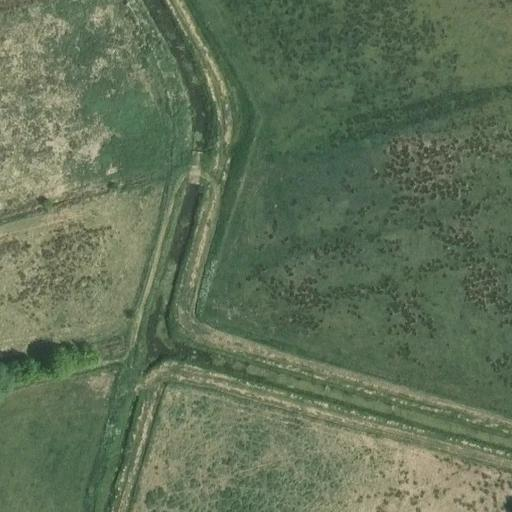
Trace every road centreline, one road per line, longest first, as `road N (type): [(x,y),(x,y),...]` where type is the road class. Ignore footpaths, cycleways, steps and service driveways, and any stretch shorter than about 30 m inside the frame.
road 1 (track): [(125,511),(171,370),(511,467)]
road 2 (track): [(176,0),(232,93),(235,134),(214,170)]
